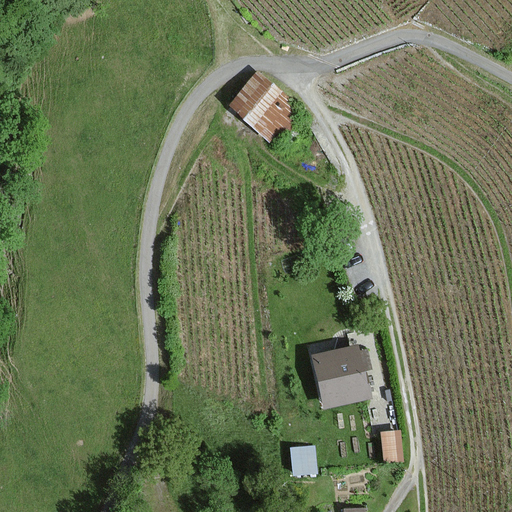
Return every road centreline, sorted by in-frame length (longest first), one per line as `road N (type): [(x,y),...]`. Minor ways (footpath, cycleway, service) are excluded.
road 1 (unclassified): [(511,76),(429,38),(400,36),(328,63),(246,63),(201,90),(175,131),(156,195),(146,279),(149,408),(109,511)]
road 2 (track): [(293,63),(369,224),(418,451),(423,511)]
